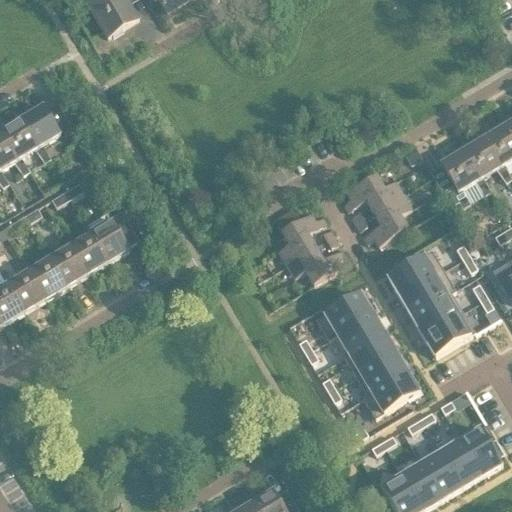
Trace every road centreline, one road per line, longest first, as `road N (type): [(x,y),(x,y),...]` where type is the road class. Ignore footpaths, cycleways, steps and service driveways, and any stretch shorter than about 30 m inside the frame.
road 1 (residential): [(318,181),(511,74)]
road 2 (residential): [(0,381),(149,292)]
